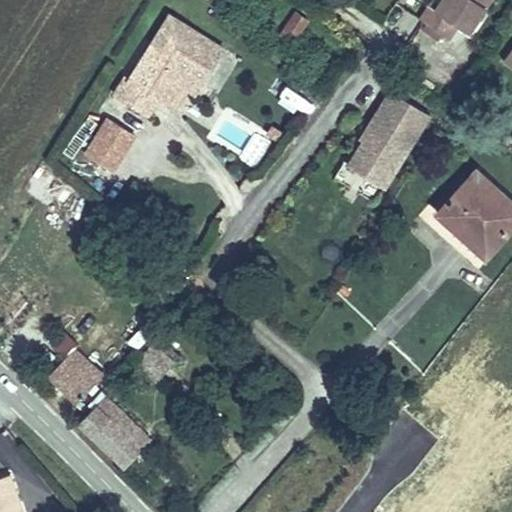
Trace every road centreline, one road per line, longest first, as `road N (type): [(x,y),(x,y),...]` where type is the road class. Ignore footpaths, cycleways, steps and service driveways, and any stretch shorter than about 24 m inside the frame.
road 1 (residential): [(382,49),(226,244),(217,268),(221,294),(303,365),(313,384),(313,403),(298,425),(219,511)]
road 2 (tertiary): [(138,511),(0,379)]
